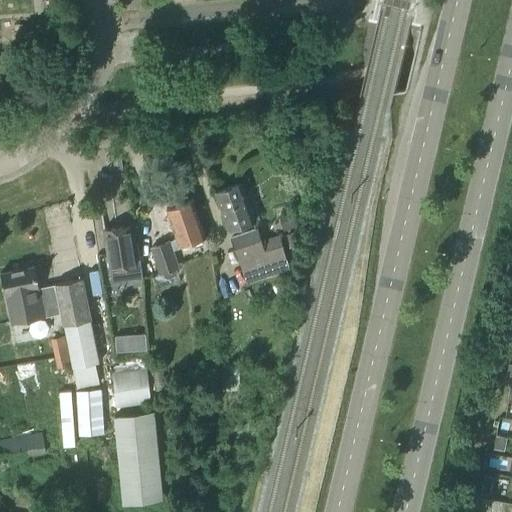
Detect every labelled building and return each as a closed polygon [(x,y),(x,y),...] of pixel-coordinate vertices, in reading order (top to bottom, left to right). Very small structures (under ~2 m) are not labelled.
[(60,38),(47,39),(48,52),(60,51),(60,38)] [(49,86),(64,86),(62,69),(48,70),(49,86)] [(243,183),(217,192),(230,230),(256,221),(243,183)] [(194,199),(167,209),(180,247),(207,237),(194,199)] [(291,212),(281,216),(286,230),(296,226),(291,212)] [(135,243),(133,225),(105,230),(113,282),(142,277),(137,243),(135,243)] [(259,229),(233,238),(244,271),(248,270),(248,271),(267,265),(267,263),(270,262),(270,261),(272,261),(275,271),(292,266),(281,235),(263,241),(259,229)] [(171,241),(152,248),(161,274),(180,267),(171,241)] [(56,284),(41,287),(36,265),(2,272),(6,294),(7,294),(13,323),(62,313),(56,284)] [(92,319),(84,278),(56,284),(62,313),(65,325),(66,325),(79,387),(99,383),(95,362),(100,361),(91,319),(92,319)] [(147,331),(117,332),(117,349),(148,348),(147,331)] [(59,363),(68,361),(63,334),(54,336),(59,363)] [(34,354),(16,356),(21,389),(38,386),(34,354)] [(153,368),(155,389),(165,388),(163,366),(153,368)] [(114,372),(117,407),(152,401),(148,367),(114,372)] [(101,388),(77,390),(79,434),(104,432),(101,388)] [(71,389),(59,390),(63,445),(75,444),(71,389)] [(150,409),(110,413),(119,502),(159,497),(150,409)] [(0,439),(0,461),(46,452),(42,431),(0,439)]
